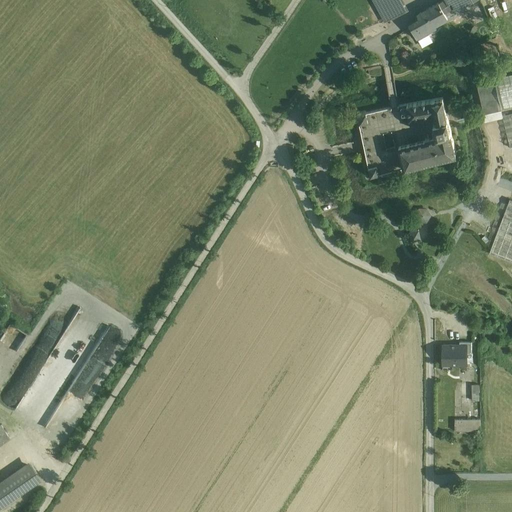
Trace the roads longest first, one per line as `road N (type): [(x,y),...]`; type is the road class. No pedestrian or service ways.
road 1 (unclassified): [(276,141),(39,511)]
road 2 (unclassified): [(430,511),(428,312),(420,296),(327,241),(276,141)]
